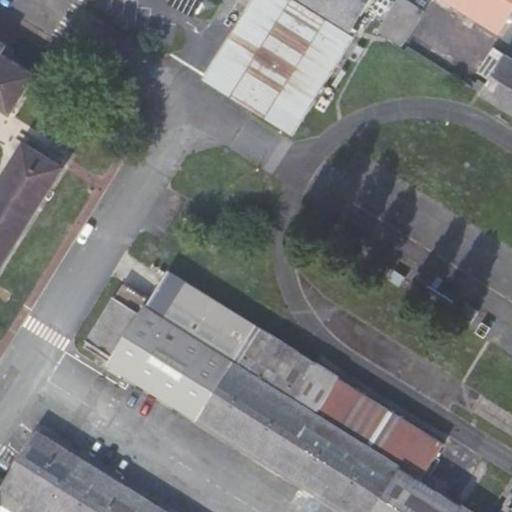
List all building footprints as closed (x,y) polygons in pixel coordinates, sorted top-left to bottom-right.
[(511,0),(253,0),(206,79),(295,134),(358,30),(353,27),(368,0),(396,0),(380,28),(402,41),(428,0),(430,0),(450,12),(456,1),(499,28),(511,6),(511,0)] [(0,105),(10,112),(33,75),(0,54),(6,45),(0,41),(0,105)] [(433,48),(427,57),(449,70),(454,62),(433,48)] [(472,80),(484,87),(502,57),(490,50),(472,80)] [(502,57),(484,87),(481,91),(511,110),(511,58),(504,54),(502,57)] [(0,265),(61,166),(25,144),(0,182),(0,265)] [(124,286),(87,346),(352,511),(473,511),(422,480),(443,443),(168,272),(142,314),(137,311),(144,299),(124,286)] [(165,511),(38,433),(0,495),(0,511),(165,511)]
